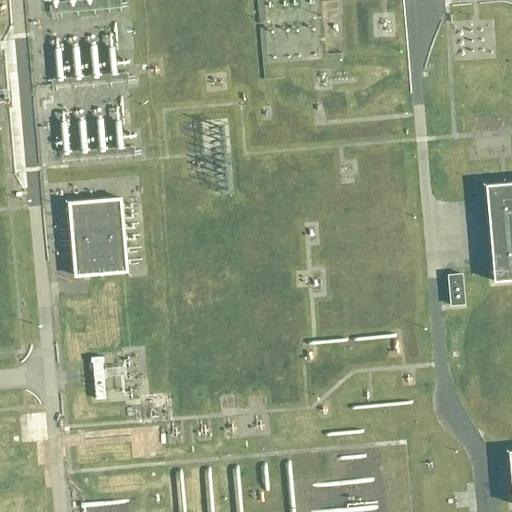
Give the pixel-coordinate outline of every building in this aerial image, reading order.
[(57,0),(59,16),(122,10),(120,0),(57,0)] [(271,0),(275,63),(328,60),(325,0),(271,0)] [(511,182),(486,184),(495,282),(511,280),(511,182)] [(122,197),(68,202),(74,277),(129,273),(122,197)] [(451,309),(467,308),(464,277),(449,279),(451,309)] [(92,357),(96,399),(106,399),(103,357),(92,357)]
